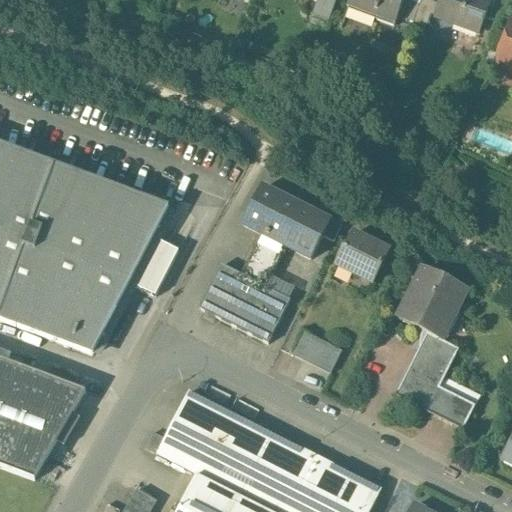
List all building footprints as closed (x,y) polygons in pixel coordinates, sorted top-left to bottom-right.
[(335,0),(316,0),(311,16),(328,22),(335,0)] [(349,0),(346,10),(394,27),(403,0),(349,0)] [(490,1),(486,0),(440,0),(434,17),(478,33),(490,1)] [(511,20),(494,66),(511,72),(511,20)] [(165,208),(0,147),(0,321),(90,354),(127,284),(153,296),(175,251),(152,238),(165,208)] [(317,217),(259,188),(240,225),(259,235),(284,248),(309,260),(320,238),(328,223),(317,217)] [(327,199),(317,217),(328,223),(320,238),(330,244),(348,210),(327,199)] [(387,252),(350,232),(334,264),(370,283),(387,252)] [(284,248),(259,235),(238,275),(263,288),(284,248)] [(263,288),(238,275),(219,265),(197,308),(264,343),(287,300),(263,288)] [(463,290),(420,269),(396,318),(426,334),(443,342),(460,307),(456,305),(463,290)] [(340,351),(298,331),(287,354),(329,374),(340,351)] [(443,342),(426,334),(395,397),(461,430),(474,404),(438,386),(457,349),(443,342)] [(84,391),(0,360),(0,468),(33,481),(84,391)] [(196,475),(227,413),(187,393),(164,437),(155,455),(196,475)] [(367,511),(379,489),(227,413),(196,475),(176,511),(367,511)] [(139,447),(155,455),(164,437),(148,429),(139,447)] [(511,434),(499,459),(511,465),(511,434)] [(147,511),(154,502),(134,489),(119,511),(147,511)] [(401,511),(425,511),(407,502),(401,511)]
